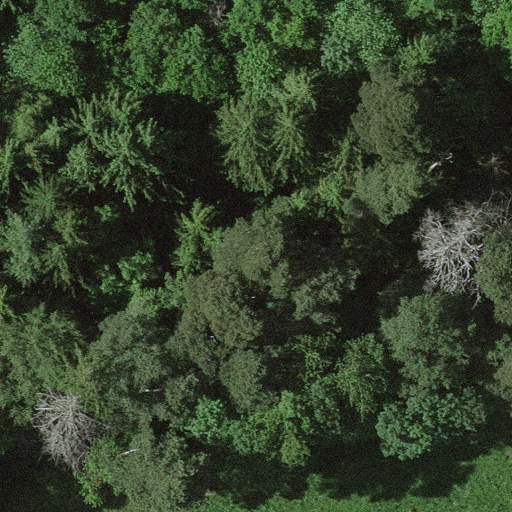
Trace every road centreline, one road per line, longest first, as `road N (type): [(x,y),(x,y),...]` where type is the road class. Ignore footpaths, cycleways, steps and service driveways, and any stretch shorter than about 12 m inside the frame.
road 1 (track): [(0,101),(144,123),(209,122),(320,95),(511,12)]
road 2 (track): [(209,122),(125,237),(17,464)]
